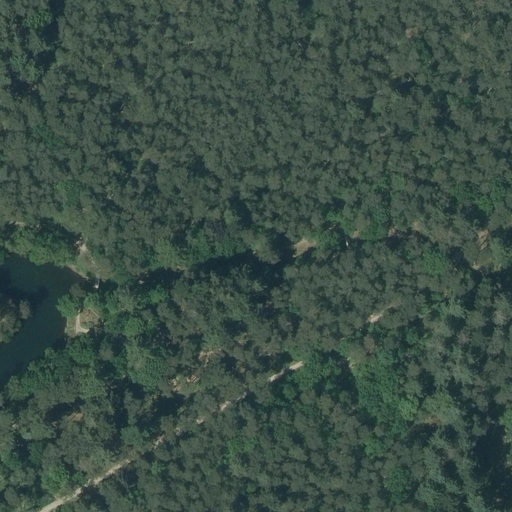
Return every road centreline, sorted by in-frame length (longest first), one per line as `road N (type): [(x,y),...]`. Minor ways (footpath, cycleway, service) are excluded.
road 1 (track): [(86,485),(373,324)]
road 2 (track): [(451,231),(265,0)]
road 3 (track): [(386,511),(373,324)]
